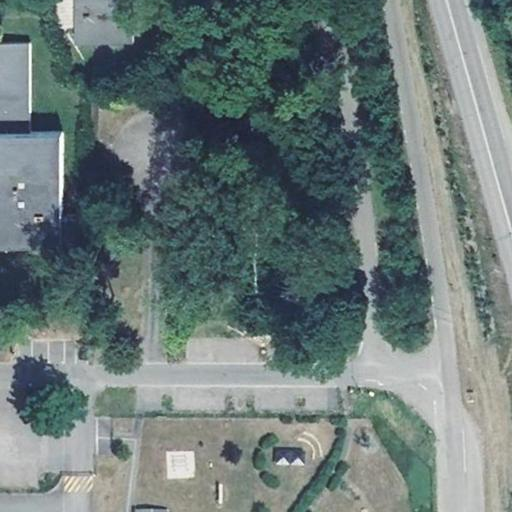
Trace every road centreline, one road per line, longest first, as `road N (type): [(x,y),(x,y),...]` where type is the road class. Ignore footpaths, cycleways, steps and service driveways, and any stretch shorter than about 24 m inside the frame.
road 1 (unclassified): [(313,0),(346,101),(384,356),(434,397),(448,399)]
road 2 (unclassified): [(388,0),(444,331),(448,399)]
road 3 (secondary): [(447,0),(511,227)]
road 4 (unknown): [(155,370),(161,159)]
